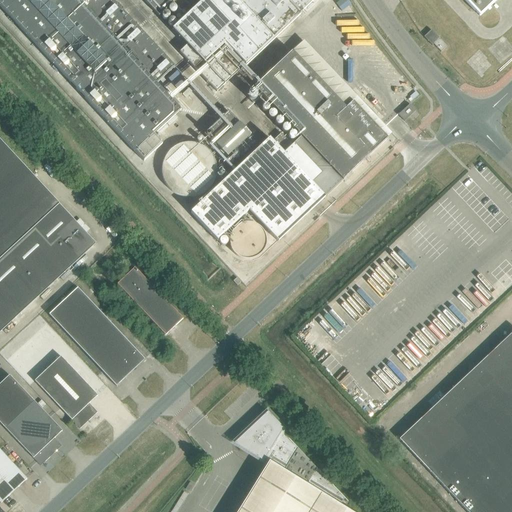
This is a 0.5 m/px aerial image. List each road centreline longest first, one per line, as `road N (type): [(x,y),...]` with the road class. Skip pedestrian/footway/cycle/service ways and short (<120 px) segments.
road 1 (unclassified): [(46,511),(470,115)]
road 2 (unknown): [(503,252),(391,363),(363,360),(341,327),(349,310),(430,230),(474,229)]
road 3 (unclassified): [(470,115),(372,0)]
road 4 (unknown): [(102,243),(0,346)]
